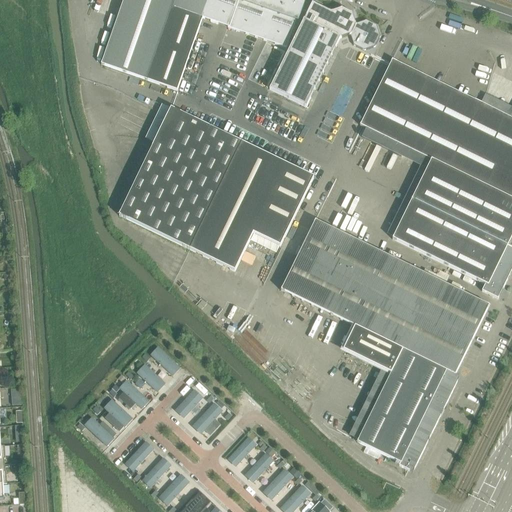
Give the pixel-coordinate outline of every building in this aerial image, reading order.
[(124,0),(101,65),(177,92),(202,20),(209,0),(124,0)] [(298,22),(303,8),(305,0),(209,0),(202,20),(286,49),(296,22),(298,22)] [(331,13),(322,8),(312,3),(269,91),(306,109),(340,39),(350,36),(354,46),(364,52),(375,48),(380,37),(377,26),(366,21),(356,25),(352,14),(342,9),(331,13)] [(511,119),(392,61),(360,126),(431,161),(392,240),(485,286),(482,292),(493,298),(498,300),(511,271),(511,119)] [(314,179),(198,123),(171,110),(119,217),(235,273),(253,235),(280,248),(314,179)] [(391,375),(364,428),(357,443),(366,448),(381,455),(400,464),(399,467),(409,472),(413,474),(460,378),(455,376),(489,307),(315,222),(281,292),(355,328),(343,351),(382,370),(391,375)] [(181,366),(159,345),(150,354),(172,375),(181,366)] [(165,383),(145,363),(136,372),(157,392),(165,383)] [(145,385),(139,380),(136,384),(141,389),(145,385)] [(149,405),(126,384),(120,390),(124,394),(119,399),(132,411),(137,405),(143,411),(149,405)] [(203,397),(194,388),(175,409),(184,418),(203,397)] [(112,398),(103,407),(124,427),(133,418),(112,398)] [(223,410),(215,402),(192,426),(201,434),(205,429),(210,434),(220,423),(215,418),(223,410)] [(93,416),(85,424),(106,445),(114,437),(93,416)] [(23,426),(15,427),(16,443),(24,443),(23,426)] [(249,436),(227,459),(236,467),(257,444),(249,436)] [(146,441),(125,463),(133,471),(154,449),(146,441)] [(381,455),(366,448),(364,453),(378,460),(381,455)] [(270,449),(266,453),(271,458),(275,454),(270,449)] [(265,455),(244,477),(252,485),(273,462),(265,455)] [(163,457),(142,480),(150,488),(172,465),(163,457)] [(284,469),(262,492),(271,500),(293,477),(284,469)] [(294,469),(290,473),(297,480),(301,476),(294,469)] [(181,474),(159,497),(167,506),(190,482),(181,474)] [(302,485),(280,508),(283,511),(292,511),(311,493),(302,485)] [(198,490),(177,511),(200,511),(210,501),(198,490)] [(330,511),(319,502),(309,511),(330,511)]
